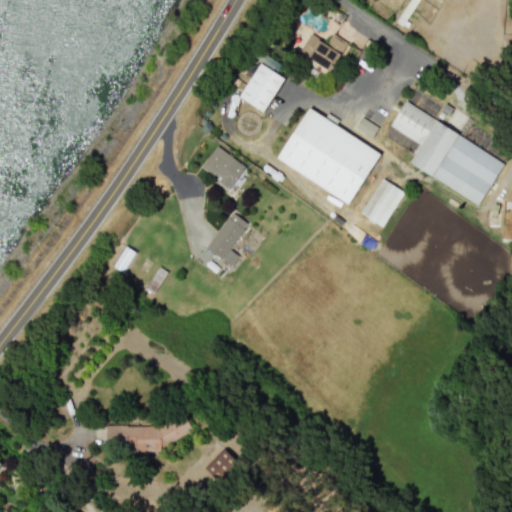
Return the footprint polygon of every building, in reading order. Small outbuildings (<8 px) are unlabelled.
[(312,34),(299,52),(328,73),(358,31),(342,20),(326,43),(312,34)] [(263,111),(284,77),(259,62),(238,96),(263,111)] [(408,163),(479,204),(504,160),(403,102),(389,126),(420,144),(408,163)] [(380,150),(306,108),(276,160),(350,202),(380,150)] [(355,126),(371,137),(378,127),(361,116),(355,126)] [(245,166),(216,145),(201,165),(219,178),(216,181),(228,190),(245,166)] [(360,212),(382,226),(404,192),(382,178),(360,212)] [(205,247),(230,266),(238,255),(229,248),(248,223),(231,211),(205,247)] [(105,423),(105,446),(136,446),(136,451),(162,451),(162,438),(186,438),(186,423),(105,423)]
